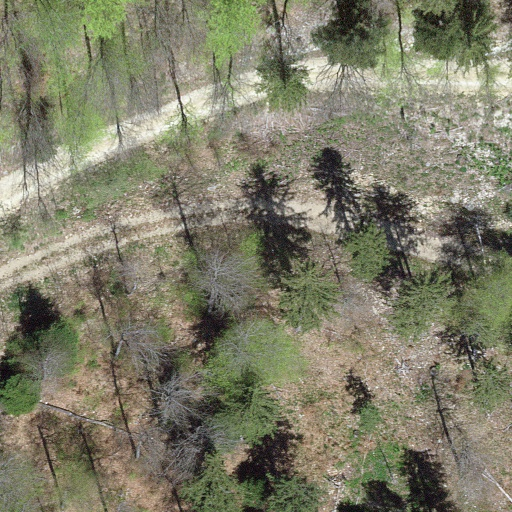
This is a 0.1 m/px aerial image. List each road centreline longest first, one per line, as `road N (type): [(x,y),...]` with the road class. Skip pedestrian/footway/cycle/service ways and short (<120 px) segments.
road 1 (track): [(0,195),(124,129),(256,82),(351,67),(511,70)]
road 2 (track): [(0,276),(192,217),(263,211),(342,219),(511,266)]
